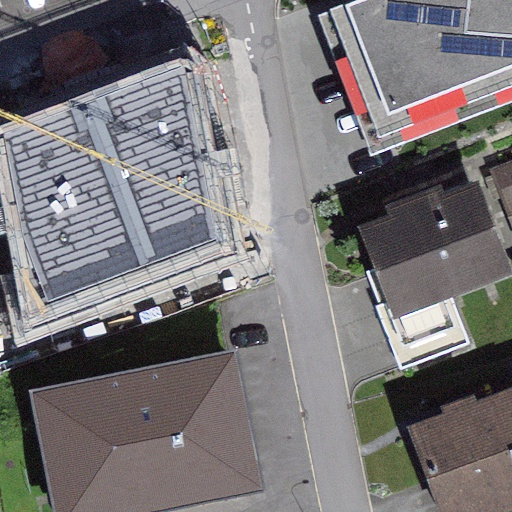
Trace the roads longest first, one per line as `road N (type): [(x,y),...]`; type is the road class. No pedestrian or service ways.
road 1 (residential): [(354,511),(248,0)]
road 2 (residential): [(0,62),(171,0)]
